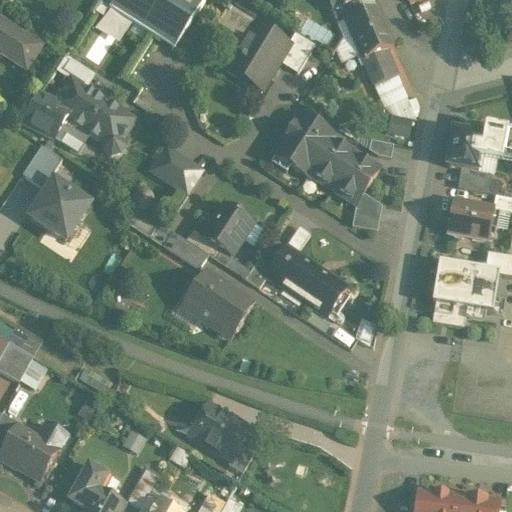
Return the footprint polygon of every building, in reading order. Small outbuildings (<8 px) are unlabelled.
[(206,0),(101,0),(99,5),(100,6),(108,11),(133,27),(146,35),(173,52),(206,0)] [(344,0),(327,0),(333,11),(346,5),(344,0)] [(333,11),(331,12),(337,25),(365,13),(358,0),(357,0),(346,5),(333,11)] [(108,11),(100,6),(95,14),(103,19),(108,11)] [(393,49),(376,10),(345,23),(362,62),(386,52),(393,49)] [(288,46),(257,26),(256,25),(256,26),(248,21),(240,34),(247,39),(226,74),(227,75),(227,74),(259,94),(259,95),(260,95),(279,65),(290,46),(289,45),(289,46),(288,46)] [(0,24),(0,55),(25,72),(39,50),(0,24)] [(146,35),(133,27),(129,33),(142,42),(146,35)] [(314,48),(295,36),(288,46),(289,46),(289,45),(290,46),(279,65),(297,76),(314,48)] [(386,52),(362,62),(371,84),(383,78),(386,83),(397,78),(386,52)] [(406,101),(397,78),(386,83),(383,78),(371,84),(382,111),(406,101)] [(87,91),(72,81),(71,83),(65,79),(50,102),(39,97),(21,125),(54,142),(55,140),(61,143),(66,129),(63,127),(66,122),(102,145),(104,152),(110,156),(118,155),(123,148),(121,141),(133,123),(103,104),(101,106),(84,95),(87,91)] [(406,101),(382,111),(391,119),(410,123),(419,119),(420,113),(415,102),(408,104),(406,101)] [(334,140),(298,117),(273,158),(308,180),(310,178),(332,142),(334,140)] [(410,123),(391,119),(388,136),(406,139),(410,123)] [(511,134),(485,130),(484,138),(481,155),(511,161),(511,134)] [(484,138),(452,133),(446,169),(461,172),(478,175),(479,173),(481,155),(484,138)] [(332,142),(310,178),(332,192),(354,157),(332,142)] [(393,148),(370,143),(368,153),(377,159),(390,161),(393,148)] [(62,164),(41,150),(22,179),(42,193),(62,164)] [(200,174),(167,152),(152,174),(186,196),(200,174)] [(354,157),(332,192),(356,207),(363,197),(378,172),(354,157)] [(478,175),(461,172),(457,191),(481,196),(486,175),(479,173),(478,175)] [(88,209),(53,185),(30,220),(65,244),(88,209)] [(381,208),(363,197),(356,207),(352,229),(376,234),(381,208)] [(511,202),(495,199),(493,210),(494,210),(493,213),(511,216),(511,202)] [(493,210),(453,202),(446,238),(487,246),(493,213),(494,210),(493,210)] [(240,217),(224,207),(203,239),(202,240),(231,260),(243,241),(242,240),(251,226),(252,227),(253,226),(251,224),(250,225),(239,218),(240,217)] [(231,260),(202,240),(203,239),(193,233),(186,244),(208,259),(224,269),(231,260)] [(186,244),(172,235),(163,250),(198,274),(208,259),(186,244)] [(346,292),(286,250),(272,270),(265,279),(266,280),(327,321),(346,292)] [(511,262),(508,261),(488,258),(485,274),(499,277),(498,279),(511,281),(511,262)] [(259,262),(244,283),(259,292),(266,280),(265,279),(272,270),(259,262)] [(485,274),(439,267),(433,306),(436,307),(466,312),(492,316),(498,279),(499,277),(485,274)] [(252,308),(206,277),(184,310),(185,311),(186,309),(199,317),(197,319),(230,341),(252,308)] [(466,312),(436,307),(433,326),(463,331),(466,312)] [(33,361),(8,346),(0,360),(0,374),(18,386),(33,361)] [(231,423),(207,408),(194,430),(214,442),(209,452),(230,465),(232,466),(248,440),(250,435),(245,431),(247,428),(234,420),(231,423)] [(65,440),(46,428),(38,442),(58,454),(65,440)] [(38,442),(16,430),(8,443),(0,457),(0,464),(14,473),(15,471),(40,485),(58,454),(38,442)] [(0,457),(8,443),(0,437),(0,457)] [(248,440),(232,466),(230,465),(228,470),(242,478),(259,447),(248,440)] [(107,479),(88,469),(69,503),(85,511),(122,511),(125,508),(99,493),(107,479)] [(145,472),(127,505),(139,511),(148,498),(148,499),(159,480),(145,472)] [(446,498),(434,497),(434,498),(418,496),(416,511),(496,511),(498,506),(485,504),(485,503),(468,501),(468,502),(446,499),(446,498)] [(148,499),(148,498),(139,511),(169,511),(170,511),(148,499)] [(210,499),(202,511),(223,511),(226,508),(210,499)]
